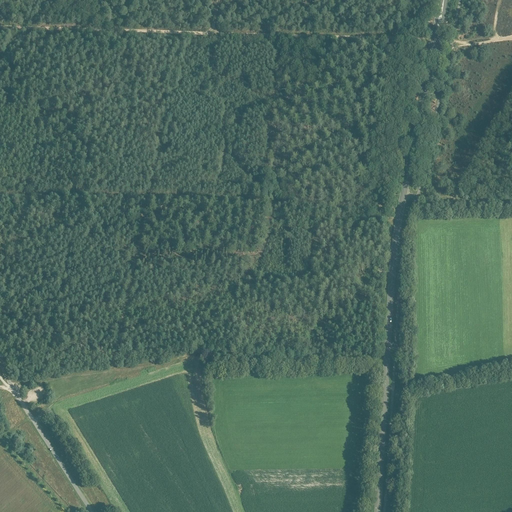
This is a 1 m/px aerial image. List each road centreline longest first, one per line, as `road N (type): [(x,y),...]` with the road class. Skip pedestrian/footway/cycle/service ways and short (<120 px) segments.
road 1 (secondary): [(377,511),(394,244),(443,0)]
road 2 (track): [(303,44),(241,355)]
road 3 (track): [(0,26),(305,36)]
road 4 (track): [(147,199),(401,206)]
road 5 (track): [(147,199),(111,370)]
road 6 (track): [(0,195),(147,199)]
road 7 (unclassified): [(91,511),(12,388)]
road 8 (track): [(111,370),(200,353),(241,355)]
road 9 (track): [(385,389),(511,365)]
